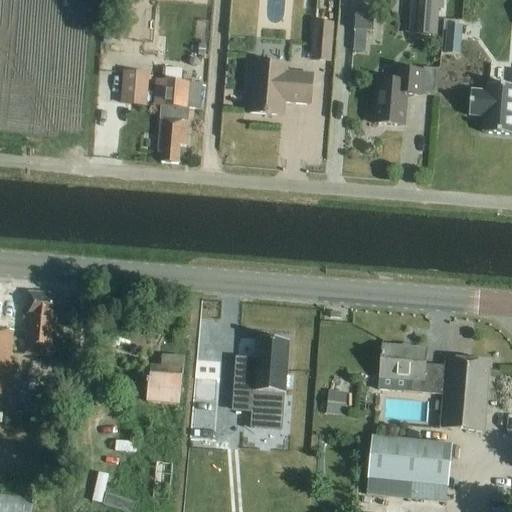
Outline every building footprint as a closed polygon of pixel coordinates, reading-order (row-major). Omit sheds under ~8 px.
[(381,0),(380,48),(397,48),(398,1),(381,0)] [(409,0),(407,37),(435,39),(438,11),(441,11),(442,0),(409,0)] [(351,33),(371,34),(373,9),(353,8),(351,33)] [(309,63),(329,65),(332,25),(311,24),(309,63)] [(446,26),(443,56),(459,57),(461,27),(446,26)] [(247,116),(282,119),(283,105),(309,107),(311,77),(285,75),(286,68),(251,66),(247,116)] [(394,84),(377,82),(373,126),(403,129),(406,97),(420,98),(422,74),(395,72),(394,84)] [(119,107),(145,108),(147,75),(121,73),(119,107)] [(194,114),(194,111),(199,111),(201,86),(154,82),(152,108),(154,108),(154,111),(161,111),(157,155),(161,155),(160,165),(177,167),(178,149),(183,150),(186,113),(194,114)] [(470,92),(468,117),(484,118),(483,134),(511,136),(511,88),(487,86),(486,93),(470,92)] [(368,145),(369,93),(346,93),(346,144),(368,145)] [(57,297),(28,295),(24,357),(53,359),(57,297)] [(244,322),(218,323),(219,356),(245,355),(244,322)] [(0,401),(8,402),(13,332),(0,330),(0,401)] [(236,371),(233,412),(253,413),(254,394),(284,396),(288,342),(256,340),(254,372),(236,371)] [(381,349),(379,380),(404,382),(403,394),(442,397),(439,430),(483,434),(489,364),(444,361),(443,374),(423,372),(425,352),(381,349)] [(182,358),(161,357),(160,368),(150,368),(147,403),(179,405),(182,358)] [(120,381),(121,395),(148,394),(147,379),(120,381)] [(25,391),(24,413),(37,414),(38,392),(25,391)] [(328,394),(326,418),(343,419),(345,395),(328,394)] [(274,459),(274,425),(257,425),(256,458),(274,459)] [(446,504),(452,447),(372,439),(366,496),(446,504)] [(156,464),(153,486),(171,488),(174,466),(156,464)]
